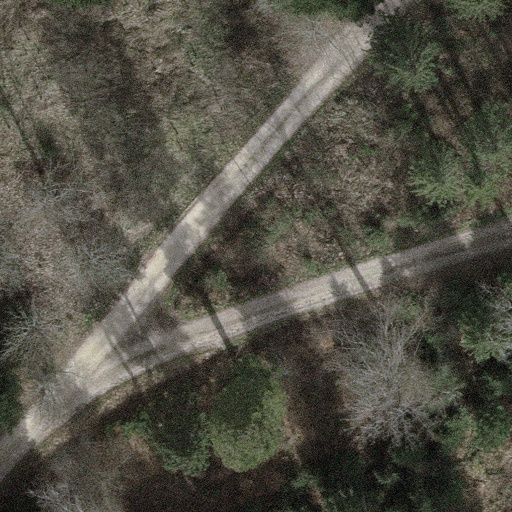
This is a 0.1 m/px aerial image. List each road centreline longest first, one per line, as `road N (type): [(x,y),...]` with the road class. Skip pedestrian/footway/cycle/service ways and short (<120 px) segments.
road 1 (track): [(0,452),(401,0)]
road 2 (track): [(511,243),(68,375)]
